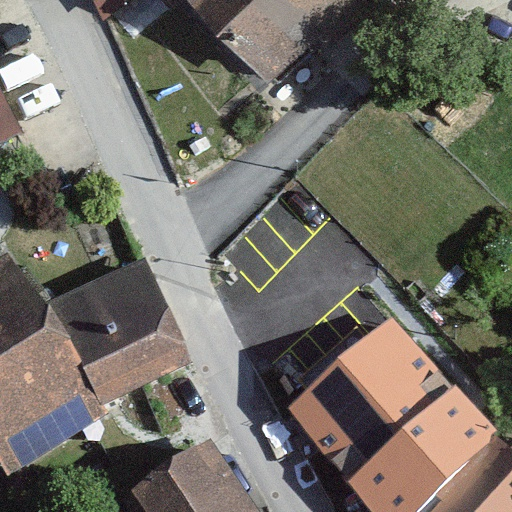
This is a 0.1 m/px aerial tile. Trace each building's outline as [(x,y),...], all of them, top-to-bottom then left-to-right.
[(211,0),(265,56),(309,15),(337,44),(383,0),(211,0)] [(0,92),(0,147),(22,137),(0,92)] [(0,261),(0,476),(3,483),(194,372),(137,273),(39,329),(0,261)] [(355,348),(283,407),(369,511),(415,511),(497,442),(370,293),(334,322),(355,348)] [(511,511),(511,456),(497,442),(434,511),(511,511)] [(223,511),(190,458),(121,500),(128,511),(223,511)]
